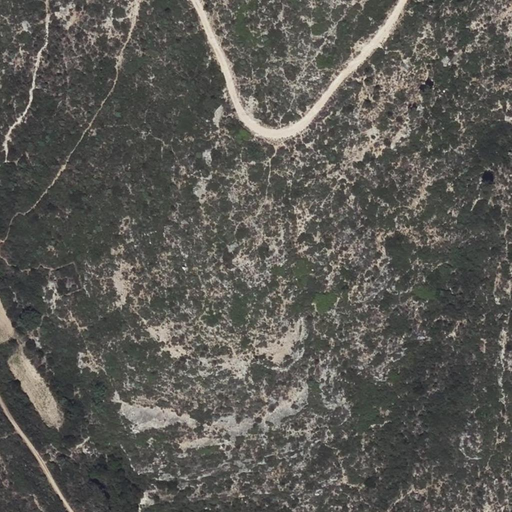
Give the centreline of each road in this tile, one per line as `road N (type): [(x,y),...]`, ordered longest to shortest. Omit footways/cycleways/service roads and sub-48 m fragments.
road 1 (track): [(193,0),(238,111),(252,130),(275,133),(298,129),(384,41),(407,0)]
road 2 (track): [(67,511),(0,404)]
